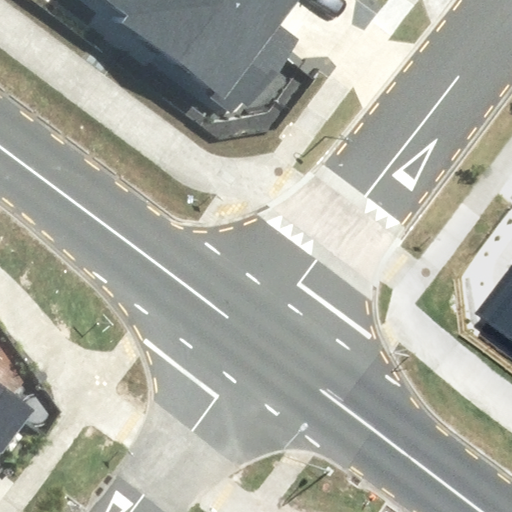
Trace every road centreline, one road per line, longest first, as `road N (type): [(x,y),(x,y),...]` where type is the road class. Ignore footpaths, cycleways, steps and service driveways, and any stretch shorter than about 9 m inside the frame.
road 1 (residential): [(256,340),(511,2)]
road 2 (tertiary): [(0,148),(256,340)]
road 3 (tertiary): [(256,340),(492,511)]
road 4 (residential): [(129,511),(256,340)]
